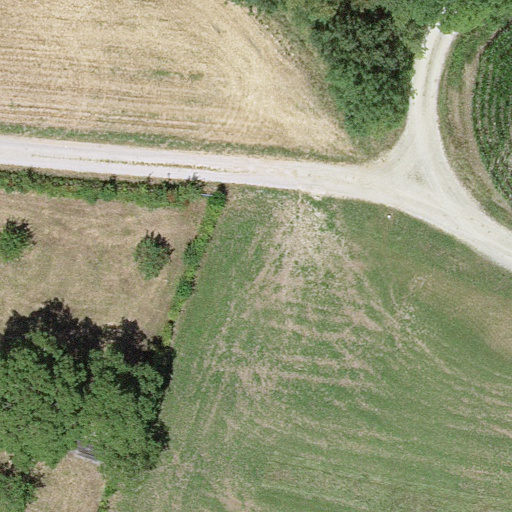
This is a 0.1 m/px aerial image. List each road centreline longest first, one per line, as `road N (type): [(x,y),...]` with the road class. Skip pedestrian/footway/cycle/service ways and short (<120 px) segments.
road 1 (track): [(511,252),(423,192),(0,150)]
road 2 (track): [(423,192),(419,84),(438,26),(461,0)]
